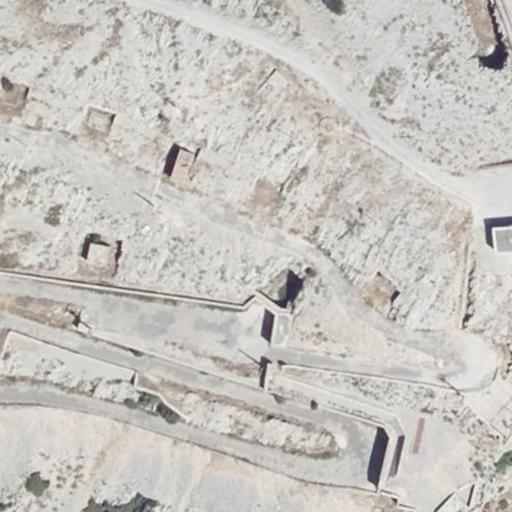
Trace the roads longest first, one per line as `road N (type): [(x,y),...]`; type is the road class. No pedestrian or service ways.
road 1 (unclassified): [(0,394),(53,395),(310,472),(338,472),(351,441),(331,425),(0,318)]
road 2 (track): [(142,0),(306,59),(368,125),(435,175),(479,196),(511,198)]
